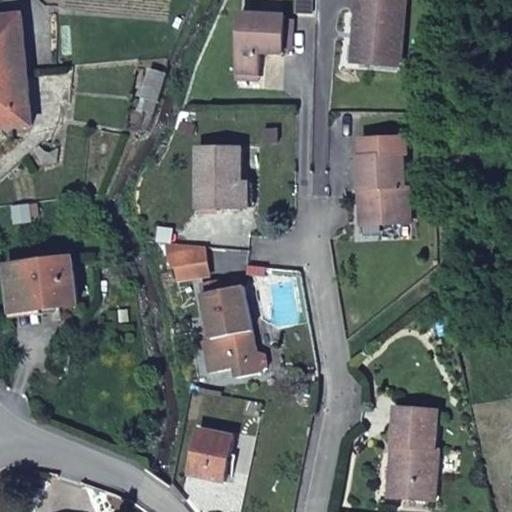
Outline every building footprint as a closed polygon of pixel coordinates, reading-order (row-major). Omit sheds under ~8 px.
[(400,66),(405,0),(357,0),(356,31),(361,32),(359,63),(400,66)] [(239,13),(238,73),(260,74),(260,51),(285,52),(286,15),(239,13)] [(22,15),(0,17),(0,129),(32,126),(22,15)] [(156,102),(164,74),(151,69),(141,97),(156,102)] [(358,154),(360,187),(367,186),(368,198),(361,199),(362,217),(378,216),(379,223),(410,220),(408,183),(403,183),(401,151),(406,152),(405,134),(361,136),(361,153),(358,154)] [(198,207),(240,208),(240,184),(241,148),(199,148),(198,207)] [(240,184),(240,208),(252,208),(252,184),(240,184)] [(367,186),(360,187),(361,199),(368,198),(367,186)] [(73,259),(6,266),(10,308),(39,305),(40,311),(78,306),(73,259)] [(201,341),(209,374),(234,368),(236,379),(260,374),(268,367),(265,356),(256,352),(241,288),(217,293),(214,281),(198,285),(211,339),(201,341)] [(397,408),(394,454),(402,454),(400,498),(437,499),(439,410),(397,408)] [(233,436),(199,430),(191,475),(225,482),(233,436)] [(402,454),(394,454),(392,497),(400,498),(402,454)]
